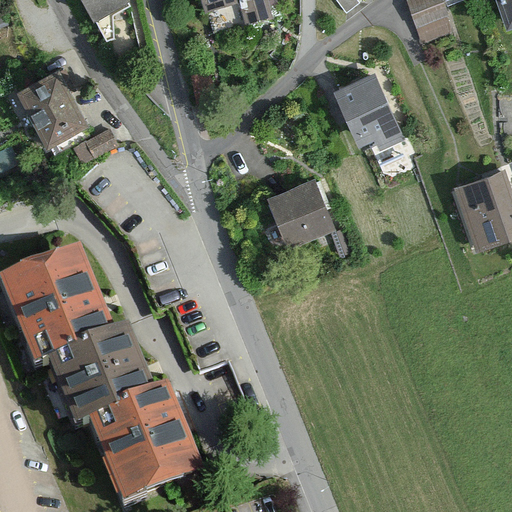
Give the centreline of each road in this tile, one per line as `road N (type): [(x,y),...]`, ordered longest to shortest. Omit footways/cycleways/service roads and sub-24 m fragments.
road 1 (residential): [(207,215),(324,511)]
road 2 (residential): [(52,0),(207,215)]
road 3 (residential): [(195,164),(309,62),(311,0)]
road 4 (residential): [(154,0),(195,164)]
